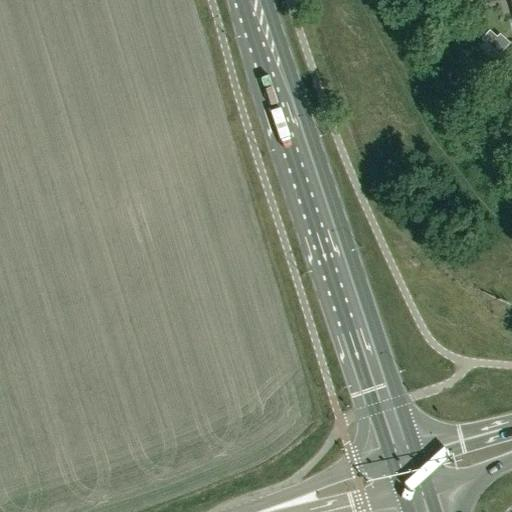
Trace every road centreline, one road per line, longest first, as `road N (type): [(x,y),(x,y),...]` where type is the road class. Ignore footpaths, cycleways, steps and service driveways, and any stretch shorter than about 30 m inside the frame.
road 1 (primary): [(400,451),(252,0)]
road 2 (unclassified): [(400,451),(236,511)]
